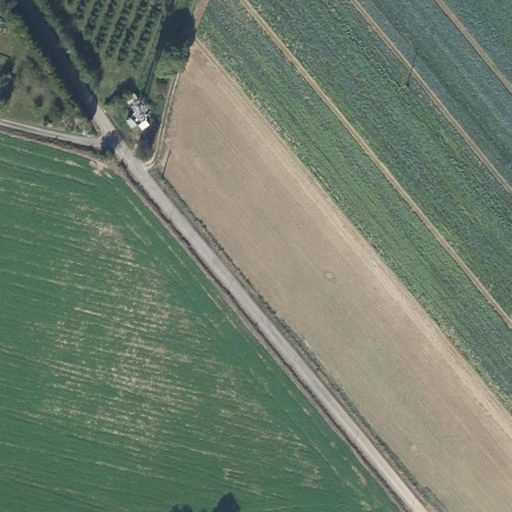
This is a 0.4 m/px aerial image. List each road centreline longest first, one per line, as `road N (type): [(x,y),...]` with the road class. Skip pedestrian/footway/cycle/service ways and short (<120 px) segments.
road 1 (tertiary): [(418,511),(115,145)]
road 2 (tertiary): [(115,145),(23,0)]
